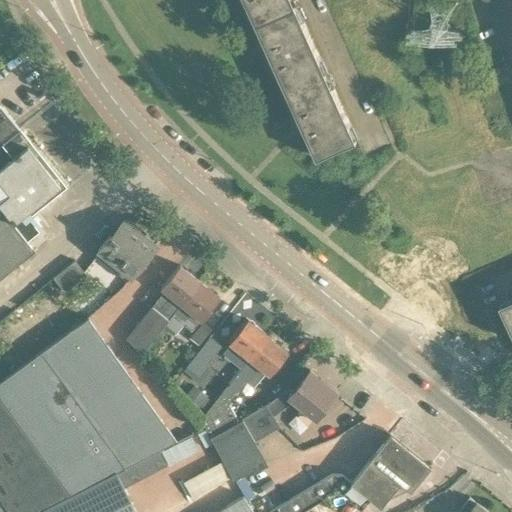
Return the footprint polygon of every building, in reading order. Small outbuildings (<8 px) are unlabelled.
[(245,0),(318,159),(357,142),(293,0),(245,0)] [(0,145),(15,134),(0,114),(0,145)] [(24,215),(58,187),(15,134),(0,145),(0,279),(34,252),(26,242),(38,233),(24,215)] [(153,248),(142,238),(143,237),(130,226),(116,242),(109,236),(97,250),(129,277),(153,248)] [(63,293),(85,275),(73,261),(52,278),(63,293)] [(138,354),(164,323),(198,281),(178,265),(160,287),(164,291),(125,339),(138,354)] [(218,298),(198,281),(164,323),(176,333),(183,325),(189,329),(198,319),(199,321),(218,298)] [(511,330),(511,300),(501,306),(511,330)] [(0,511),(135,511),(123,488),(167,465),(159,450),(177,441),(86,319),(0,379),(0,511)] [(192,334),(201,342),(214,327),(205,319),(192,334)] [(247,360),(266,337),(246,320),(227,343),(230,346),(226,351),(232,356),(237,351),(247,360)] [(266,337),(247,360),(198,420),(209,438),(233,424),(225,406),(245,382),(252,387),(263,373),(268,376),(287,353),(266,337)] [(151,338),(145,346),(154,354),(157,350),(161,346),(151,338)] [(205,383),(212,374),(204,368),(221,346),(210,338),(186,368),(205,383)] [(272,401),(233,424),(209,438),(233,479),(267,466),(253,442),(278,426),(271,415),(291,402),(313,421),(315,418),(317,420),(323,412),(322,410),(336,392),(302,364),(283,387),(285,390),(272,401)] [(331,475),(277,508),(279,511),(302,511),(322,500),(336,511),(338,511),(348,501),(360,511),(370,499),(379,507),(397,484),(408,492),(429,467),(389,435),(351,481),(341,475),(331,475)] [(252,511),(243,496),(217,511),(252,511)] [(487,511),(469,498),(457,511),(487,511)]
